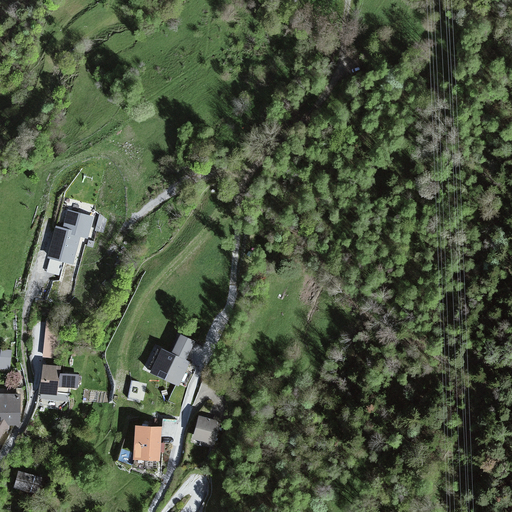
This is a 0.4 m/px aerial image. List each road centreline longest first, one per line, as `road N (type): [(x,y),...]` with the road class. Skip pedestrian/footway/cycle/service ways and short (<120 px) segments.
road 1 (track): [(214,325),(231,296),(241,187),(254,162),(330,87),(345,51),(350,0)]
road 2 (track): [(241,187),(145,300),(118,387)]
road 3 (residential): [(150,511),(214,325)]
road 4 (track): [(247,173),(178,186),(140,211),(108,252)]
